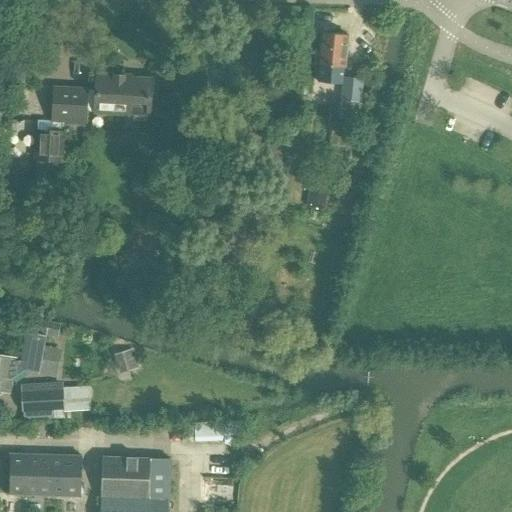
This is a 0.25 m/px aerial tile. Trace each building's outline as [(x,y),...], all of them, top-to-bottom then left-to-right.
[(343,76),(347,35),(322,32),(320,51),(316,50),(315,64),(319,65),(317,82),(342,84),(343,76)] [(138,79),(124,78),(124,76),(97,74),(96,91),(86,91),(87,89),(55,87),(53,122),(38,121),(37,131),(35,160),(37,160),(35,188),(55,189),(57,161),(61,161),(63,132),(63,123),(85,124),(85,109),(95,110),(95,112),(149,115),(150,95),(152,95),(153,78),(138,77),(138,79)] [(363,82),(363,79),(343,76),(342,84),(341,99),(357,101),(361,102),(363,82)] [(329,144),(352,149),(354,139),(347,138),(348,131),(332,128),(329,144)] [(160,198),(170,199),(172,180),(162,179),(160,198)] [(306,207),(333,211),(337,190),(310,185),(306,207)] [(26,332),(46,336),(48,322),(29,318),(26,332)] [(46,336),(26,332),(21,361),(15,360),(15,359),(0,355),(0,391),(9,393),(12,379),(26,369),(39,372),(46,336)] [(141,369),(134,348),(115,354),(121,375),(125,374),(127,379),(139,375),(137,370),(141,369)] [(22,391),(23,409),(23,411),(83,407),(82,387),(22,391)] [(194,416),(194,438),(246,437),(246,415),(194,416)] [(9,494),(81,496),(82,456),(10,454),(9,494)] [(168,511),(170,459),(102,457),(101,499),(149,501),(148,511),(168,511)]
